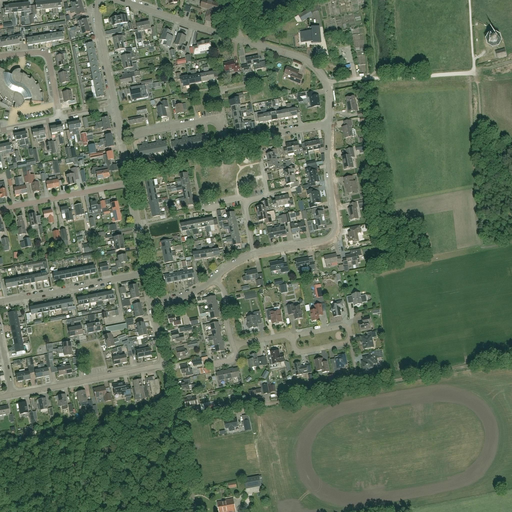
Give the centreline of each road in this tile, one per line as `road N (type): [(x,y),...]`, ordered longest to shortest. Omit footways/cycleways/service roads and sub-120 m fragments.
road 1 (track): [(177,424),(511,357)]
road 2 (residential): [(121,138),(214,119),(231,140),(329,124)]
road 3 (residential): [(253,254),(334,235),(329,124)]
road 4 (residential): [(12,395),(164,365)]
road 5 (unclassified): [(194,511),(164,365)]
road 6 (residential): [(0,301),(146,272)]
road 7 (residential): [(0,210),(130,184)]
road 8 (residential): [(292,338),(299,352),(345,344),(351,338),(343,327),(296,335)]
road 9 (residential): [(240,39),(119,0)]
road 10 (track): [(475,73),(354,78)]
